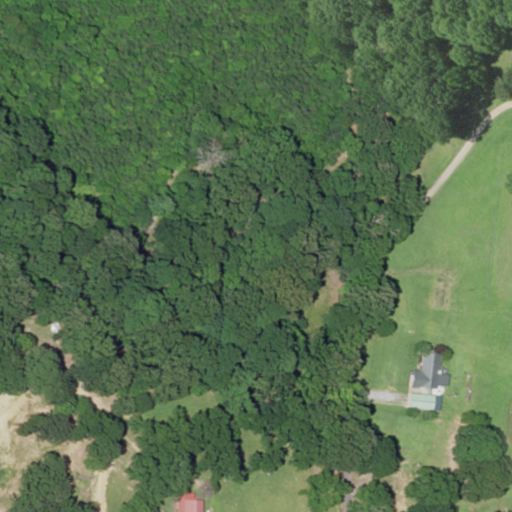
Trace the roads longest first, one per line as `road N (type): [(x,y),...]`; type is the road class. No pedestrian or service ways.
road 1 (residential): [(383,0),(390,172),(353,384),(351,511)]
road 2 (residential): [(389,176),(460,151),(511,90)]
